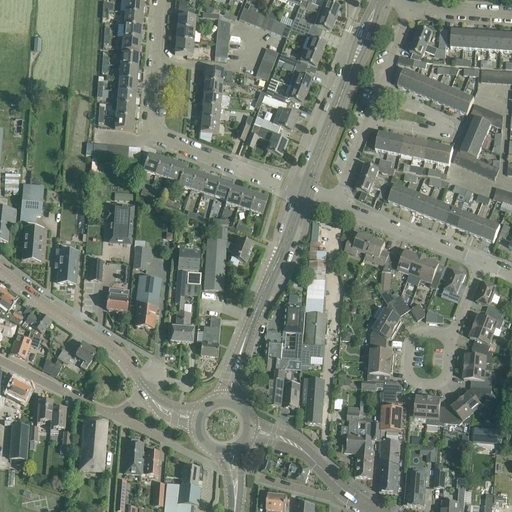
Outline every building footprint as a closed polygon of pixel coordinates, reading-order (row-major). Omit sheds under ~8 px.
[(302,0),(299,7),(306,10),(319,15),(318,15),(335,21),(339,9),(323,3),(321,9),(307,4),(308,0),(310,0),(313,1),(312,0),(302,0)] [(143,15),(144,3),(126,1),(125,14),(143,15)] [(311,26),(301,22),(306,10),(299,7),(292,26),(309,32),(311,26)] [(244,23),(248,11),(243,9),(238,21),(244,23)] [(254,14),(248,11),(244,23),(249,25),(254,14)] [(142,28),(143,15),(125,14),(124,26),(142,28)] [(235,23),(237,18),(225,14),(224,17),(223,18),(230,21),(235,23)] [(249,25),(255,27),(259,16),(254,14),(249,25)] [(218,16),(218,20),(218,21),(229,24),(230,21),(223,18),(224,17),(219,15),(219,16),(218,16)] [(330,33),(335,21),(318,15),(314,27),(330,33)] [(264,18),(259,16),(255,27),(259,29),(264,18)] [(178,17),(177,30),(195,31),(196,19),(178,17)] [(269,20),(264,18),(259,29),(265,31),(269,20)] [(275,22),(269,20),(265,31),(270,33),(275,22)] [(217,30),(229,31),(230,25),(229,24),(218,21),(217,30)] [(280,24),(275,22),(270,33),(275,35),(280,24)] [(275,35),(281,37),(285,26),(280,24),(275,35)] [(124,26),(123,39),(141,40),(142,28),(124,26)] [(290,28),(285,26),(281,37),(286,39),(290,28)] [(306,38),(309,32),(292,26),(290,32),(306,38)] [(419,29),(414,42),(428,47),(432,35),(433,29),(426,28),(424,32),(419,29)] [(194,44),(195,31),(177,30),(176,42),(194,44)] [(452,32),(447,32),(446,54),(448,54),(449,49),(450,49),(463,50),(465,33),(452,32)] [(463,50),(476,51),(477,33),(465,33),(463,50)] [(490,34),(477,33),(476,51),(488,52),(490,34)] [(488,52),(501,53),(502,35),(490,34),(488,52)] [(501,53),(511,53),(511,35),(502,35),(501,53)] [(139,53),(141,40),(123,39),(121,51),(139,53)] [(309,39),(304,51),(321,57),(325,45),(309,39)] [(192,57),(194,44),(176,42),(174,55),(192,57)] [(437,51),(428,47),(414,42),(409,53),(413,55),(410,60),(414,61),(420,63),(422,58),(423,59),(425,53),(434,57),(437,51)] [(266,50),(264,55),(275,60),(278,54),(266,50)] [(316,69),(321,57),(304,51),(300,62),(297,61),(297,62),(285,58),(287,55),(282,53),(279,61),(304,72),(306,65),(316,69)] [(121,54),(120,67),(138,69),(139,56),(121,54)] [(273,65),(275,60),(264,55),(262,60),(273,65)] [(262,60),(260,66),(271,70),(273,65),(262,60)] [(302,77),(304,72),(279,61),(276,68),(294,75),(289,87),(293,89),(306,94),(311,81),(302,77)] [(260,66),(258,71),(269,76),(271,70),(260,66)] [(137,81),(138,69),(120,67),(119,80),(137,81)] [(204,83),(222,84),(223,72),(205,70),(204,83)] [(267,82),(269,76),(258,71),(255,77),(267,82)] [(409,92),(416,76),(404,71),(397,87),(409,92)] [(409,92),(421,97),(428,81),(416,76),(409,92)] [(137,81),(119,80),(118,92),(136,94),(137,81)] [(272,81),(269,89),(275,91),(278,83),(272,81)] [(439,86),(428,81),(421,97),(432,102),(439,86)] [(204,83),(203,95),(221,97),(222,84),(204,83)] [(444,107),(451,90),(439,86),(432,102),(444,107)] [(306,94),(293,89),(289,87),(284,98),(275,95),(272,101),(286,106),(289,107),(291,101),(302,105),(306,94)] [(455,112),(462,95),(451,90),(444,107),(455,112)] [(118,92),(117,105),(135,106),(136,94),(118,92)] [(203,95),(202,108),(226,110),(226,107),(229,106),(229,100),(227,98),(221,97),(203,95)] [(462,95),(455,112),(467,117),(474,100),(462,95)] [(264,98),(262,102),(262,104),(278,110),(272,125),(282,129),(291,133),(297,117),(284,112),(286,106),(272,101),(264,98)] [(117,105),(116,117),(134,119),(135,106),(117,105)] [(476,119),(480,108),(475,106),(470,117),(475,119),(476,119)] [(202,108),(201,120),(219,122),(220,109),(226,110),(202,108)] [(486,111),(480,108),(476,119),(481,122),(486,111)] [(491,113),(486,111),(481,122),(487,124),(491,113)] [(492,126),(497,116),(491,113),(487,124),(492,126)] [(503,118),(497,116),(492,126),(502,131),(502,128),(503,118)] [(133,132),(134,119),(116,117),(115,130),(133,132)] [(486,138),(492,126),(487,124),(481,122),(476,119),(475,119),(470,131),(486,138)] [(218,135),(219,122),(201,120),(200,134),(218,135)] [(260,129),(263,122),(257,120),(254,126),(260,129)] [(250,126),(245,124),(245,126),(242,125),(236,140),(244,143),(250,126)] [(254,126),(247,144),(245,147),(253,150),(257,138),(271,143),(267,153),(281,158),(287,143),(281,141),(283,137),(260,129),(254,126)] [(470,131),(465,142),(482,150),(486,138),(470,131)] [(375,151),(387,154),(391,137),(379,134),(375,151)] [(400,157),(404,139),(391,137),(387,154),(400,157)] [(400,157),(412,159),(416,142),(404,139),(400,157)] [(412,159),(425,162),(428,145),(416,142),(412,159)] [(468,157),(473,159),(477,161),(482,150),(465,142),(460,154),(463,155),(468,157)] [(425,162),(437,165),(440,147),(428,145),(425,162)] [(440,147),(437,165),(449,167),(453,150),(440,147)] [(453,164),(458,166),(463,155),(460,154),(458,153),(453,164)] [(143,172),(155,175),(160,159),(148,155),(143,172)] [(463,168),(468,157),(463,155),(458,166),(463,168)] [(463,168),(468,170),(473,159),(468,157),(463,168)] [(155,175),(167,179),(172,163),(160,159),(155,175)] [(473,159),(468,170),(474,173),(478,162),(477,161),(473,159)] [(474,173),(479,175),(483,164),(478,162),(474,173)] [(167,179),(179,183),(180,183),(184,170),(185,166),(172,163),(167,179)] [(489,166),(483,164),(479,175),(484,177),(489,166)] [(385,168),(379,167),(377,166),(372,165),(371,169),(365,167),(361,179),(375,184),(389,189),(391,184),(376,178),(379,172),(382,174),(394,177),(395,171),(391,170),(385,168)] [(5,167),(6,191),(18,190),(18,166),(5,167)] [(484,177),(489,179),(494,168),(493,168),(489,166),(484,177)] [(499,170),(494,168),(489,179),(494,181),(499,170)] [(195,174),(184,170),(180,183),(179,183),(178,186),(190,190),(195,174)] [(190,190),(202,194),(207,177),(195,174),(190,190)] [(215,198),(220,181),(207,177),(202,194),(215,198)] [(384,201),(389,189),(375,184),(361,179),(356,191),(369,196),(372,189),(381,192),(378,198),(384,201)] [(232,185),(220,181),(215,198),(226,201),(227,201),(231,188),(232,185)] [(436,181),(435,187),(441,188),(447,190),(449,184),(442,182),(436,181)] [(43,187),(23,186),(19,223),(35,224),(36,218),(41,218),(43,187)] [(400,208),(406,191),(395,186),(388,203),(400,208)] [(453,193),(458,195),(461,189),(455,187),(453,193)] [(238,208),(243,191),(231,188),(227,201),(226,201),(225,205),(238,208)] [(458,195),(464,197),(466,191),(461,189),(458,195)] [(493,201),(498,203),(502,191),(496,190),(493,201)] [(250,212),(255,195),(243,191),(238,208),(250,212)] [(418,196),(406,191),(400,208),(412,212),(418,196)] [(466,191),(464,197),(463,201),(469,204),(473,193),(466,191)] [(502,204),(503,204),(507,193),(502,191),(498,203),(502,204)] [(508,206),(511,194),(507,193),(503,204),(508,206)] [(255,195),(250,212),(262,216),(267,199),(255,195)] [(412,212),(423,217),(430,200),(418,196),(412,212)] [(482,204),(484,198),(479,196),(476,202),(482,204)] [(172,208),(174,203),(162,198),(160,203),(172,208)] [(490,200),(484,198),(482,204),(488,207),(490,200)] [(82,201),(65,200),(62,234),(79,236),(82,201)] [(435,221),(442,205),(430,200),(423,217),(435,221)] [(508,206),(503,204),(502,204),(500,211),(505,213),(508,206)] [(435,221),(447,226),(453,209),(442,205),(435,221)] [(111,207),(109,243),(130,244),(132,208),(111,207)] [(15,228),(16,218),(17,210),(0,208),(0,242),(8,244),(10,227),(15,228)] [(465,214),(453,209),(447,226),(458,231),(465,214)] [(470,235),(477,218),(465,214),(458,231),(470,235)] [(470,235),(482,240),(488,223),(477,218),(470,235)] [(488,223),(482,240),(493,244),(500,228),(488,223)] [(504,226),(501,232),(508,234),(510,229),(504,226)] [(40,263),(41,253),(43,230),(25,229),(23,252),(22,262),(40,263)] [(223,292),(226,251),(226,244),(227,242),(226,242),(227,230),(217,230),(216,242),(207,241),(204,291),(223,292)] [(511,236),(510,235),(508,234),(501,232),(499,238),(502,239),(511,244),(509,249),(511,251),(511,236)] [(366,255),(372,240),(359,235),(356,242),(349,239),(344,252),(356,257),(358,252),(366,255)] [(226,244),(226,251),(233,254),(231,259),(246,265),(253,246),(244,242),(238,240),(236,247),(226,244)] [(372,240),(366,255),(375,258),(373,263),(385,268),(390,255),(382,252),(385,245),(372,240)] [(135,253),(133,270),(146,271),(146,264),(149,264),(151,251),(148,251),(144,250),(145,242),(135,241),(134,253),(135,253)] [(171,333),(170,343),(181,344),(183,314),(184,305),(187,273),(186,273),(186,272),(198,273),(199,254),(200,247),(188,246),(187,253),(179,253),(175,313),(177,313),(176,328),(172,328),(171,333)] [(75,286),(76,276),(78,254),(57,252),(56,259),(56,269),(59,269),(58,284),(75,286)] [(409,277),(416,257),(405,253),(402,262),(396,259),(391,271),(398,274),(398,273),(409,277)] [(428,262),(416,257),(409,277),(420,281),(428,262)] [(90,282),(100,283),(102,263),(92,262),(90,282)] [(428,262),(420,281),(431,285),(430,288),(431,289),(436,290),(436,291),(442,277),(436,274),(439,266),(428,262)] [(445,292),(456,296),(461,283),(463,284),(466,276),(458,273),(457,274),(453,273),(445,292)] [(382,274),(380,293),(389,293),(391,274),(382,274)] [(158,310),(159,300),(161,280),(139,277),(137,297),(136,307),(138,307),(135,327),(153,329),(156,310),(158,310)] [(477,304),(488,308),(495,289),(491,287),(491,286),(483,283),(480,291),(482,291),(477,304)] [(0,304),(9,292),(0,285),(0,304)] [(108,294),(106,311),(108,311),(108,313),(112,313),(113,311),(126,313),(129,291),(109,289),(108,294)] [(0,317),(21,327),(22,327),(23,328),(31,316),(30,316),(33,313),(27,309),(24,314),(19,310),(22,306),(16,302),(18,299),(9,292),(0,304),(0,317)] [(389,293),(380,293),(378,293),(384,301),(388,307),(385,311),(379,308),(373,318),(379,322),(396,332),(401,324),(399,323),(401,320),(398,316),(403,313),(396,302),(392,296),(390,294),(389,293)] [(398,300),(396,302),(403,313),(408,309),(401,298),(400,299),(398,300)] [(183,314),(181,344),(192,345),(193,335),(193,330),(189,330),(190,314),(190,305),(184,305),(183,314)] [(419,305),(410,311),(418,323),(424,319),(425,315),(419,305)] [(284,374),(285,371),(289,366),(289,362),(295,363),(302,363),(303,346),(303,344),(305,314),(306,309),(285,307),(282,343),(273,342),(272,344),(266,343),(266,340),(264,359),(273,360),(272,373),(276,373),(284,374)] [(489,315),(501,320),(503,314),(491,309),(489,315)] [(443,325),(443,318),(439,318),(428,313),(426,317),(426,324),(443,325)] [(303,344),(303,346),(324,348),(326,315),(324,315),(307,314),(305,344),(303,344)] [(475,319),(472,328),(493,336),(496,329),(500,331),(504,321),(501,320),(489,315),(487,321),(478,317),(477,320),(475,319)] [(23,328),(30,333),(41,341),(42,336),(51,323),(40,316),(37,321),(31,316),(23,328)] [(218,346),(219,329),(220,320),(212,319),(211,329),(203,328),(202,344),(201,344),(200,357),(217,358),(218,346)] [(16,327),(6,324),(0,322),(0,341),(1,338),(4,330),(13,334),(16,327)] [(392,340),(396,332),(379,322),(371,336),(370,346),(383,347),(383,341),(389,341),(390,339),(392,340)] [(478,343),(475,350),(488,353),(490,347),(489,347),(493,336),(472,328),(469,337),(471,337),(470,340),(478,343)] [(38,349),(41,341),(30,333),(28,340),(17,336),(10,355),(25,361),(30,346),(38,349)] [(342,334),(342,342),(350,343),(350,335),(342,334)] [(83,345),(76,357),(84,362),(80,368),(85,371),(97,354),(83,345)] [(302,363),(301,367),(311,368),(311,358),(324,359),(325,348),(324,348),(303,346),(302,363)] [(371,357),(370,364),(393,365),(393,356),(391,356),(392,353),(382,353),(383,347),(370,346),(366,346),(366,357),(371,357)] [(68,354),(62,350),(57,359),(66,365),(71,358),(66,356),(68,354)] [(463,360),(463,369),(485,371),(486,365),(491,365),(492,354),(488,353),(475,350),(475,358),(466,357),(465,360),(463,360)] [(263,372),(272,373),(273,360),(264,359),(263,372)] [(46,361),(42,372),(55,378),(56,379),(62,366),(57,360),(55,366),(54,365),(46,361)] [(289,366),(285,371),(295,372),(295,363),(289,362),(289,366)] [(368,375),(367,382),(380,383),(381,376),(390,377),(390,375),(392,375),(393,365),(370,364),(369,375),(368,375)] [(485,371),(463,369),(462,378),(464,379),(464,381),(474,382),(474,388),(491,390),(492,378),(484,378),(485,371)] [(281,408),(284,374),(276,373),(275,382),(271,382),(269,407),(281,408)] [(314,381),(305,381),(303,405),(307,405),(305,426),(321,427),(324,382),(314,381)] [(14,382),(7,397),(18,402),(16,407),(21,409),(30,390),(14,382)] [(384,389),(384,383),(380,383),(367,382),(363,382),(363,391),(375,391),(375,388),(384,389)] [(384,389),(384,393),(397,394),(401,394),(401,388),(397,383),(396,384),(384,383),(384,389)] [(300,392),(300,386),(285,385),(284,408),(298,409),(300,392)] [(467,394),(459,400),(472,415),(485,404),(486,396),(491,396),(491,390),(474,388),(473,394),(470,394),(468,396),(467,394)] [(396,404),(397,394),(384,393),(383,403),(391,404),(396,404)] [(416,399),(416,408),(412,408),(412,404),(411,404),(410,423),(426,424),(428,398),(419,397),(419,399),(416,399)] [(439,412),(440,401),(438,401),(438,399),(428,398),(426,424),(426,426),(444,428),(444,425),(445,412),(439,412)] [(472,426),(472,415),(459,400),(452,406),(454,408),(452,409),(451,413),(445,412),(444,425),(459,426),(463,423),(465,425),(470,425),(472,426)] [(45,423),(51,423),(52,409),(53,403),(38,402),(37,425),(45,426),(45,423)] [(391,408),(391,404),(383,403),(382,408),(382,414),(381,424),(381,432),(401,433),(402,409),(391,408)] [(344,454),(356,455),(356,450),(358,430),(358,424),(358,422),(359,422),(360,409),(348,408),(347,422),(349,422),(348,437),(347,447),(344,447),(344,454)] [(51,423),(50,432),(58,433),(58,430),(65,430),(66,410),(52,409),(51,423)] [(107,423),(96,422),(84,421),(80,471),(103,473),(107,423)] [(364,430),(358,430),(356,450),(356,455),(356,457),(357,457),(355,479),(372,480),(374,458),(371,458),(373,433),(381,434),(381,432),(381,424),(359,422),(358,422),(358,424),(365,424),(364,430)] [(19,461),(26,462),(28,428),(11,427),(9,461),(19,461)] [(30,442),(37,443),(38,429),(31,428),(30,442)] [(474,429),(473,443),(497,445),(498,431),(474,429)] [(69,448),(70,434),(63,433),(62,447),(69,448)] [(396,496),(400,443),(380,442),(379,454),(381,454),(380,466),(381,466),(380,485),(379,495),(396,496)] [(141,476),(143,453),(143,444),(127,443),(124,475),(141,476)] [(434,464),(435,450),(421,449),(421,456),(427,456),(427,463),(434,464)] [(148,454),(143,453),(141,476),(158,477),(159,454),(148,453),(148,454)] [(272,462),(265,460),(261,472),(268,475),(272,462)] [(310,471),(291,465),(287,480),(296,483),(296,482),(306,485),(310,471)] [(164,511),(176,511),(178,506),(198,508),(200,489),(196,489),(199,470),(183,468),(181,487),(167,485),(164,511)] [(434,489),(444,490),(445,473),(435,472),(434,489)] [(427,475),(407,473),(405,508),(424,509),(427,475)] [(124,511),(126,482),(117,482),(114,511),(124,511)] [(162,508),(164,485),(155,484),(154,507),(162,508)] [(442,503),(441,511),(463,511),(464,510),(464,500),(464,498),(465,490),(459,490),(458,498),(458,504),(452,503),(442,503)] [(285,511),(287,498),(268,496),(266,511),(285,511)] [(470,509),(469,511),(492,511),(492,508),(493,500),(486,499),(485,510),(470,509)]
